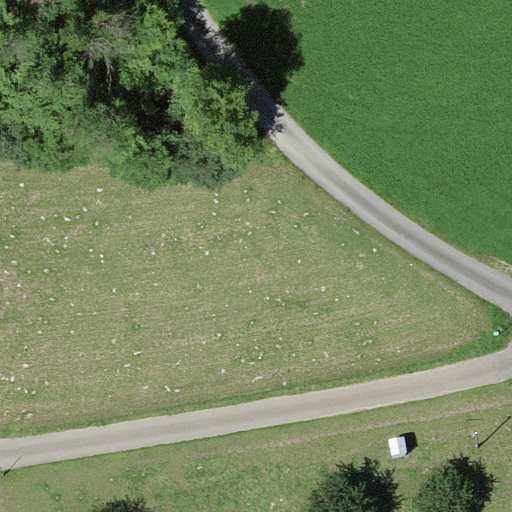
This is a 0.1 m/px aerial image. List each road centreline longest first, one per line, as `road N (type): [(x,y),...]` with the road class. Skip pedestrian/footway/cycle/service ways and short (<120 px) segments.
road 1 (unclassified): [(511,369),(0,457)]
road 2 (track): [(511,304),(350,194),(286,134),(174,0)]
